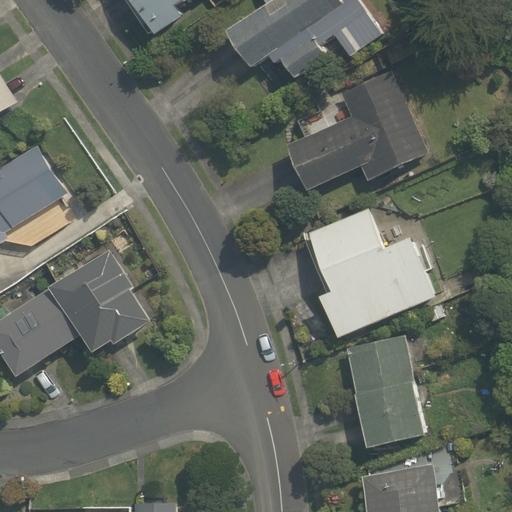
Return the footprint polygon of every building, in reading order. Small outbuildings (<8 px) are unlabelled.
[(140,0),(169,40),(225,0),(140,0)] [(291,72),(296,68),(308,83),(336,61),(330,54),(366,25),(345,0),(295,0),(242,43),(267,75),(283,62),(291,72)] [(0,130),(29,110),(0,67),(0,130)] [(348,91),(358,112),(329,125),(334,137),(302,151),(322,197),(373,175),(379,189),(437,163),(396,70),(348,91)] [(0,173),(0,193),(26,231),(78,195),(43,145),(0,173)] [(0,263),(23,248),(16,237),(26,231),(0,193),(0,263)] [(336,303),(355,349),(446,311),(419,244),(392,255),(374,212),(322,234),(349,298),(336,303)] [(94,340),(111,364),(165,328),(119,260),(65,297),(94,340)] [(30,384),(94,340),(65,297),(0,340),(30,384)] [(415,343),(359,355),(383,461),(438,448),(415,343)] [(445,511),(436,470),(367,482),(371,511),(445,511)]
